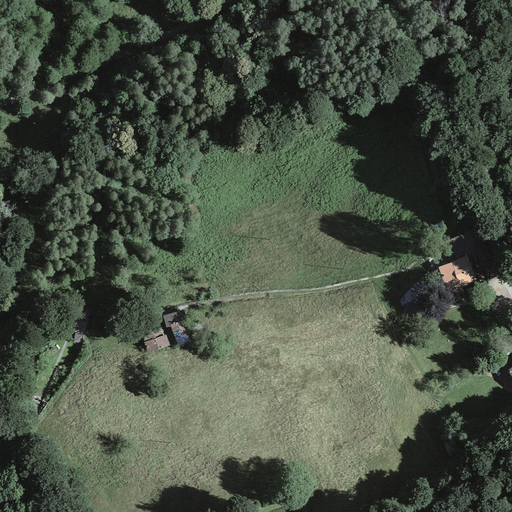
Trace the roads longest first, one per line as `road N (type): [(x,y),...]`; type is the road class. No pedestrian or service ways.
road 1 (track): [(0,361),(36,305),(147,318),(416,268)]
road 2 (track): [(0,104),(198,21),(225,0)]
road 3 (residential): [(40,511),(4,424),(0,368)]
